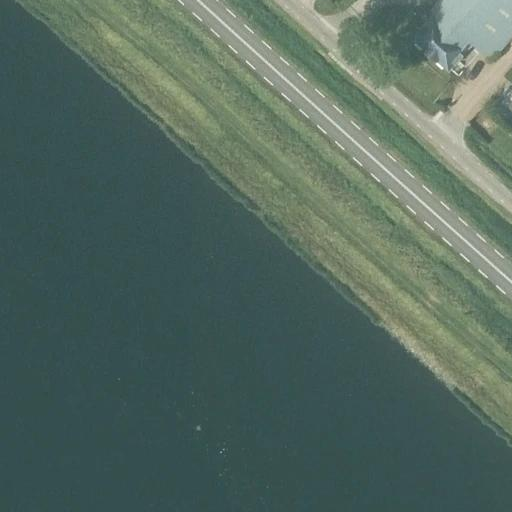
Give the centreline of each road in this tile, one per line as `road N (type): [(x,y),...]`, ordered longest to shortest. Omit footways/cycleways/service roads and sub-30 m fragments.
road 1 (track): [(82,0),(511,383)]
road 2 (primary): [(511,287),(194,0)]
road 3 (unclassified): [(511,201),(285,0)]
